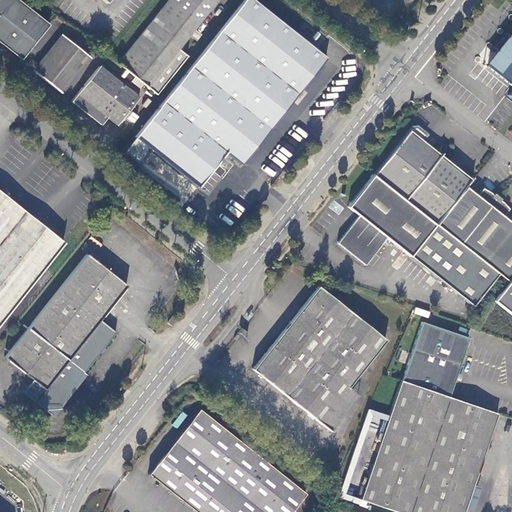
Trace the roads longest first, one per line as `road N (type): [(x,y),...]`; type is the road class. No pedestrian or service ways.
road 1 (unclassified): [(239,282),(0,96)]
road 2 (tertiary): [(239,282),(405,67)]
road 3 (tertiary): [(76,496),(239,282)]
